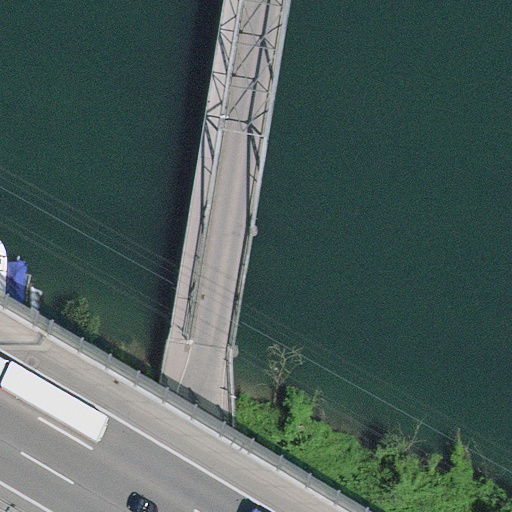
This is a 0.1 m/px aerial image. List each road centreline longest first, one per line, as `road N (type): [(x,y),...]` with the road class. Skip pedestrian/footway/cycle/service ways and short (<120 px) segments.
road 1 (unclassified): [(267,0),(204,390),(192,428),(143,511)]
road 2 (motorway): [(162,511),(0,415)]
